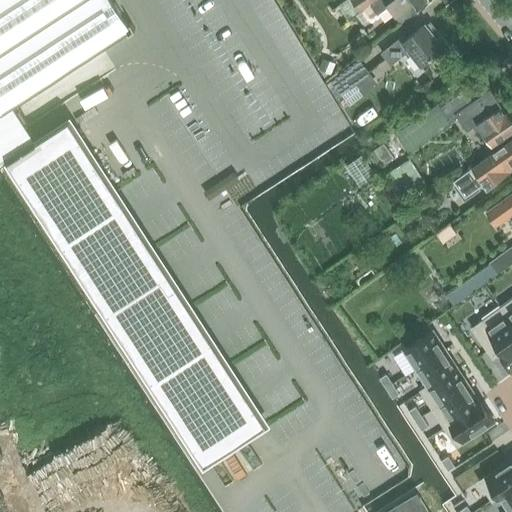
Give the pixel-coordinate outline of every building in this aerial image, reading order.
[(0,0),(0,166),(9,161),(71,257),(135,357),(205,463),(266,424),(147,240),(69,121),(37,142),(27,127),(14,107),(103,49),(132,30),(112,0),(0,0)] [(352,0),(359,10),(369,3),(378,15),(390,6),(402,22),(427,3),(424,0),(352,0)] [(409,50),(421,65),(434,55),(437,59),(451,48),(437,31),(433,34),(425,23),(406,38),(403,35),(382,53),(391,64),(409,50)] [(331,82),(342,96),(370,74),(359,60),(331,82)] [(334,105),(348,123),(383,97),(369,79),(334,105)] [(458,118),(467,130),(473,125),(479,134),(482,131),(492,145),(511,130),(511,119),(506,112),(504,114),(499,107),(502,105),(490,89),(475,99),(473,100),(455,113),(458,118)] [(409,152),(458,118),(455,113),(473,100),(466,90),(441,107),(439,104),(396,134),(409,152)] [(511,139),(454,180),(456,184),(465,197),(479,187),(484,183),(487,187),(511,169),(511,139)] [(352,157),(341,166),(356,185),(367,176),(352,157)] [(374,179),(389,200),(422,178),(407,157),(374,179)] [(511,193),(487,212),(497,226),(511,215),(511,193)] [(431,230),(436,240),(457,229),(451,219),(431,230)] [(511,263),(511,248),(498,258),(505,269),(511,263)] [(511,299),(501,307),(511,321),(511,299)] [(511,321),(501,307),(472,328),(493,357),(503,350),(511,361),(511,360),(511,321)] [(433,330),(404,349),(416,368),(446,349),(433,330)] [(446,349),(416,368),(427,386),(428,387),(458,367),(446,349)] [(427,386),(420,390),(433,409),(469,385),(458,367),(428,387),(427,386)] [(354,511),(379,511),(419,488),(356,385),(347,384),(348,376),(343,368),(341,391),(331,397),(325,397),(319,386),(313,386),(314,388),(313,403),(319,411),(316,445),(347,496),(347,500),(354,511)] [(387,373),(380,378),(386,387),(393,383),(387,373)] [(393,383),(386,387),(393,397),(399,393),(393,383)] [(469,385),(433,409),(445,427),(481,403),(481,402),(469,385)] [(481,403),(445,427),(457,446),(495,422),(482,402),(481,402),(481,403)] [(416,406),(409,410),(415,420),(422,416),(416,406)] [(422,416),(415,420),(422,430),(429,426),(422,416)] [(448,456),(442,460),(448,470),(455,466),(448,456)] [(511,458),(479,480),(492,500),(499,496),(498,495),(511,485),(511,458)] [(332,481),(323,487),(310,468),(286,485),(304,511),(315,511),(341,494),(332,481)] [(511,485),(498,495),(499,496),(509,511),(511,511),(511,485)] [(389,511),(429,511),(419,494),(389,511)]
